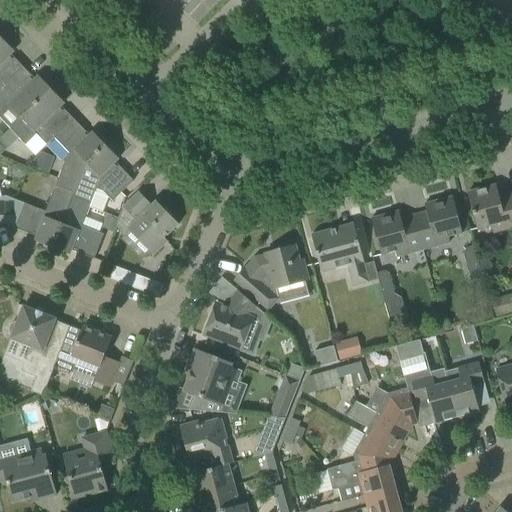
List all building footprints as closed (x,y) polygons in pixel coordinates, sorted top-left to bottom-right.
[(0,88),(4,85),(22,67),(14,58),(12,60),(8,57),(14,51),(1,38),(0,38),(0,88)] [(22,67),(4,85),(0,88),(0,114),(9,106),(21,119),(51,90),(38,76),(32,81),(29,78),(31,76),(22,67)] [(54,137),(73,119),(64,110),(62,112),(58,108),(64,103),(51,90),(21,119),(0,138),(0,141),(8,150),(19,139),(25,145),(36,135),(46,145),(54,138),(54,137)] [(67,156),(55,187),(73,194),(84,167),(105,146),(92,132),(87,137),(84,134),(86,132),(73,119),(54,137),(54,138),(69,153),(67,156)] [(84,167),(73,194),(72,197),(90,204),(96,189),(102,191),(112,201),(133,181),(118,166),(116,168),(113,164),(118,159),(105,146),(84,167)] [(41,154),(27,166),(46,174),(52,158),(41,154)] [(14,167),(12,172),(14,177),(19,178),(24,176),(25,171),(23,167),(18,165),(14,167)] [(511,228),(511,197),(511,194),(498,197),(495,185),(467,193),(477,230),(491,226),(493,233),(511,228)] [(45,212),(24,204),(15,229),(32,235),(33,233),(37,235),(34,241),(52,248),(72,197),(73,194),(55,187),(45,212)] [(159,205),(155,210),(139,192),(122,208),(115,228),(123,237),(129,231),(153,256),(167,242),(164,238),(178,224),(173,219),(172,215),(166,208),(161,207),(159,205)] [(0,225),(4,224),(15,229),(24,204),(5,196),(1,198),(0,198),(0,225)] [(72,197),(52,248),(69,255),(72,248),(76,250),(75,252),(94,260),(103,235),(82,226),(90,204),(72,197)] [(413,216),(415,224),(423,250),(449,243),(448,237),(462,234),(452,197),(424,205),(426,212),(413,216)] [(423,250),(415,224),(413,216),(401,219),(398,212),(371,219),(381,256),(395,252),(396,257),(423,250)] [(107,216),(103,228),(112,232),(117,220),(107,216)] [(311,235),(321,273),(347,266),(353,287),(368,283),(362,262),(363,262),(353,224),(311,235)] [(243,269),(234,280),(268,310),(278,298),(279,303),(308,295),(305,282),(308,281),(302,260),(299,261),(294,245),(291,246),(290,244),(286,244),(283,245),(280,247),(280,249),(275,250),(276,253),(255,259),(245,270),(243,269)] [(463,253),(470,281),(482,278),(474,247),(465,249),(463,253)] [(135,289),(140,277),(114,266),(109,279),(135,289)] [(376,273),(384,304),(396,301),(388,273),(385,271),(376,273)] [(272,321),(238,291),(218,313),(213,311),(203,336),(236,348),(242,332),(247,334),(264,341),(272,321)] [(490,300),(495,318),(511,313),(511,297),(511,294),(490,300)] [(9,327),(8,330),(9,333),(10,336),(11,336),(33,345),(26,364),(23,372),(36,377),(31,392),(42,396),(54,366),(62,346),(47,340),(55,319),(23,307),(17,322),(16,322),(13,323),(11,325),(9,327)] [(62,346),(54,366),(72,374),(75,366),(96,375),(93,382),(110,388),(120,363),(104,357),(111,338),(82,327),(81,331),(70,327),(62,346)] [(423,354),(419,341),(396,347),(400,360),(423,354)] [(347,342),(335,345),(340,361),(351,358),(347,342)] [(334,347),(315,352),(319,367),(338,361),(334,347)] [(192,366),(182,392),(195,396),(189,411),(209,412),(219,413),(236,414),(247,386),(233,381),(237,370),(231,368),(233,364),(194,349),(188,365),(192,366)] [(423,354),(400,360),(404,375),(427,369),(423,354)] [(351,374),(363,371),(360,363),(348,366),(351,374)] [(444,372),(457,418),(479,412),(473,391),(485,388),(479,363),(444,372)] [(511,365),(496,370),(505,407),(511,404),(511,365)] [(351,374),(348,366),(336,369),(338,378),(351,374)] [(457,418),(444,372),(443,369),(430,373),(431,376),(410,381),(412,387),(417,406),(429,403),(435,424),(457,418)] [(307,377),(302,391),(307,394),(332,387),(328,372),(307,377)] [(268,417),(285,419),(299,381),(284,376),(268,417)] [(10,386),(0,389),(0,392),(3,403),(14,400),(10,386)] [(417,424),(407,388),(387,394),(382,404),(408,433),(412,426),(417,424)] [(408,433),(382,404),(376,413),(355,402),(347,416),(368,428),(400,446),(408,433)] [(278,438),(285,419),(268,417),(262,432),(278,438)] [(232,463),(220,419),(199,425),(198,422),(180,427),(181,432),(180,439),(185,444),(189,461),(213,454),(217,467),(232,463)] [(295,434),(300,422),(291,419),(287,430),(295,434)] [(352,455),(354,462),(393,460),(400,446),(368,428),(352,455)] [(290,445),(295,434),(287,430),(282,442),(290,445)] [(81,439),(87,458),(65,464),(75,499),(107,490),(101,468),(114,464),(106,432),(81,439)] [(30,497),(31,502),(56,496),(44,450),(1,462),(0,460),(0,482),(6,481),(12,502),(30,497)] [(343,450),(338,459),(347,464),(352,455),(343,450)] [(264,454),(268,470),(276,468),(272,452),(264,454)] [(393,460),(354,462),(327,470),(332,490),(338,489),(341,502),(363,496),(395,487),(392,477),(397,476),(393,460)] [(198,496),(233,486),(246,483),(240,461),(232,463),(217,467),(193,474),(197,488),(195,488),(198,496)] [(273,487),(275,496),(283,494),(281,485),(273,487)] [(203,511),(224,511),(239,508),(239,506),(233,486),(198,496),(199,503),(201,503),(203,511)] [(365,500),(367,511),(406,511),(406,507),(401,509),(396,492),(395,487),(363,496),(365,500)] [(288,511),(283,494),(275,496),(279,511),(288,511)]
